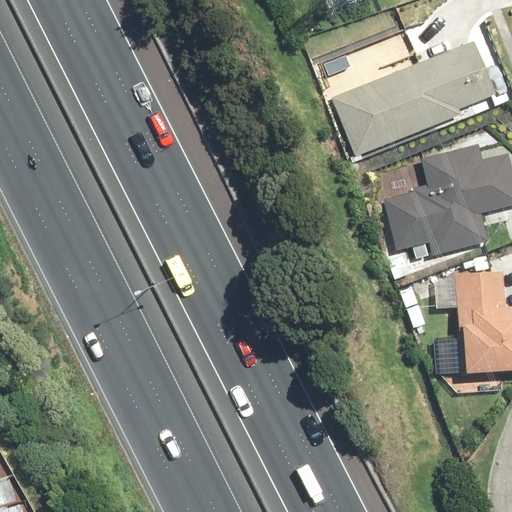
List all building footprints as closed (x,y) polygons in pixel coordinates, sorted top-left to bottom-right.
[(362,9),(359,1),(359,0),(325,0),(333,20),(362,9)] [(401,33),(378,42),(386,61),(408,52),(401,33)] [(471,44),(327,99),(350,158),(454,119),(456,123),(470,118),(466,107),(492,97),(471,44)] [(377,201),(390,253),(421,245),(424,258),(482,244),(475,215),(511,206),(511,196),(502,156),(477,162),(473,147),(415,161),(422,190),(377,201)] [(498,274),(449,276),(449,280),(430,281),(431,311),(450,310),(452,379),(511,376),(511,309),(499,310),(498,274)]
